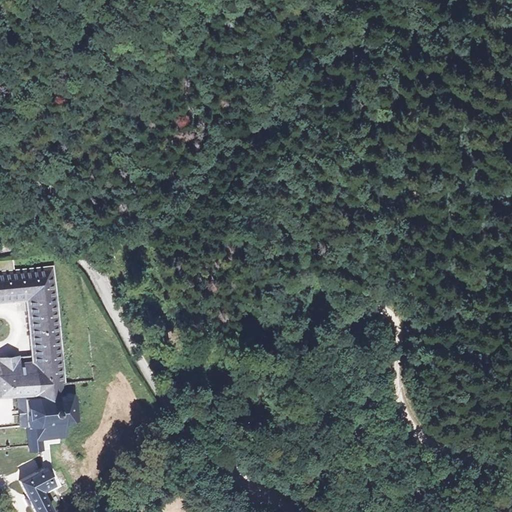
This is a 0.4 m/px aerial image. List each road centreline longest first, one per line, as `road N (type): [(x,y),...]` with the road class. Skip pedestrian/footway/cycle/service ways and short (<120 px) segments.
road 1 (track): [(511,473),(444,450),(413,429),(395,378),(393,316),(378,307),(360,310),(347,321),(346,341),(374,511)]
road 2 (unclassified): [(287,511),(189,448),(84,259),(63,245),(0,246)]
